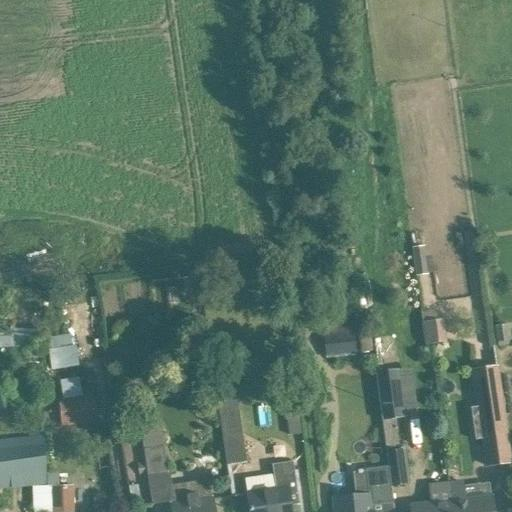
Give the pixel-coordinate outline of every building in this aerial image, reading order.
[(427,274),(424,246),(412,247),(415,274),(427,274)] [(177,302),(176,287),(166,288),(167,303),(177,302)] [(353,323),(323,326),(326,359),(358,356),(353,323)] [(509,324),(495,326),(497,343),(498,343),(499,347),(510,346),(509,341),(511,341),(509,324)] [(441,344),(438,325),(423,327),(426,346),(441,344)] [(51,350),(54,372),(80,367),(76,346),(51,350)] [(192,365),(180,386),(198,396),(210,375),(192,365)] [(477,439),(484,440),(488,466),(509,463),(496,366),(471,369),(477,408),(472,410),(469,413),(467,419),(467,426),(469,432),(472,436),(477,439)] [(399,371),(376,373),(381,421),(391,420),(405,418),(399,371)] [(63,399),(58,400),(61,426),(97,423),(94,395),(83,397),(76,398),(69,399),(63,399)] [(247,462),(243,434),(236,397),(217,400),(223,437),(227,465),(247,462)] [(167,474),(163,446),(161,426),(141,428),(144,449),(146,462),(137,464),(139,476),(147,475),(148,477),(167,474)] [(0,488),(46,483),(44,464),(41,438),(0,441),(0,488)] [(388,466),(393,492),(410,490),(404,450),(386,452),(388,466)] [(299,504),(296,484),(293,461),(272,464),(273,475),(245,478),(247,493),(249,511),(291,511),(291,505),(299,504)] [(335,511),(373,511),(373,505),(393,503),(393,492),(388,466),(382,467),(366,469),(368,485),(361,486),(362,501),(356,502),(335,504),(335,511)] [(213,511),(214,511),(212,498),(209,480),(169,486),(172,504),(171,504),(172,511),(213,511)] [(452,511),(451,501),(449,484),(427,485),(429,503),(411,505),(411,511),(452,511)] [(73,486),(52,486),(52,494),(36,494),(37,511),(48,511),(47,507),(74,506),(73,486)] [(492,511),(491,497),(451,501),(452,511),(492,511)]
